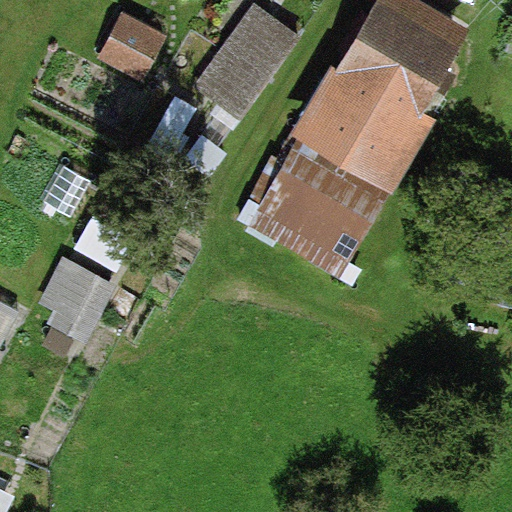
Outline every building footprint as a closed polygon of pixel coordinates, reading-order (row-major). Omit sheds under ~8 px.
[(486,22),(444,0),(385,0),(310,138),(397,185),(486,22)] [(130,3),(108,50),(154,72),(176,24),(130,3)] [(254,5),(193,91),(244,127),(305,41),(254,5)] [(73,247),(44,314),(97,337),(126,270),(73,247)] [(0,353),(21,318),(0,306),(0,353)]
